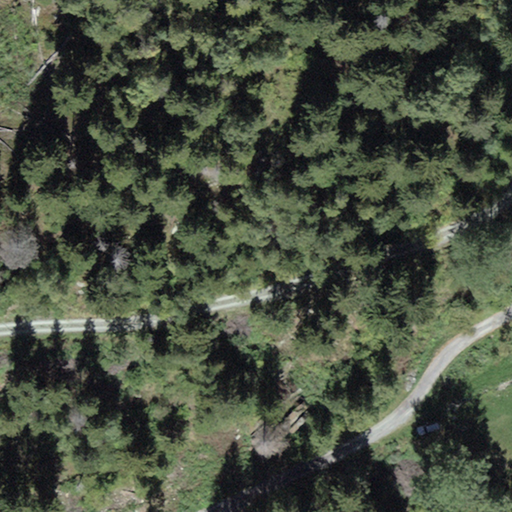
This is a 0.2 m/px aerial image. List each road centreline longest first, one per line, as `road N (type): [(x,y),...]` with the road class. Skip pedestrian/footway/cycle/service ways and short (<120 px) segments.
road 1 (track): [(0,330),(407,254),(511,186)]
road 2 (track): [(511,310),(453,348),(378,430),(214,511)]
road 3 (track): [(378,430),(434,409),(511,357)]
